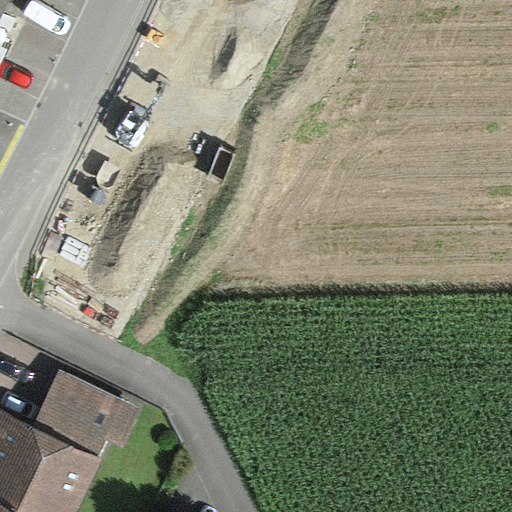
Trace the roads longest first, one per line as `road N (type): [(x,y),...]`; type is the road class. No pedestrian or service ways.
road 1 (residential): [(0,305),(148,376),(192,425),(233,511)]
road 2 (residential): [(0,232),(111,0)]
